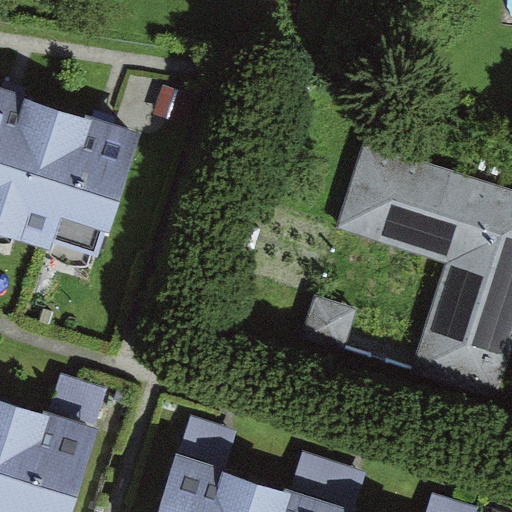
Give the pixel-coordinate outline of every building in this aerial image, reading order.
[(0,211),(3,212),(43,91),(0,76),(0,211)] [(3,212),(100,244),(140,123),(43,91),(3,212)] [(511,346),(511,185),(365,138),(337,224),(447,259),(412,368),(497,395),(511,346)] [(0,511),(69,511),(100,418),(2,386),(0,393),(0,511)] [(261,511),(274,473),(177,442),(154,511),(261,511)] [(369,511),(372,504),(274,473),(261,511),(369,511)]
